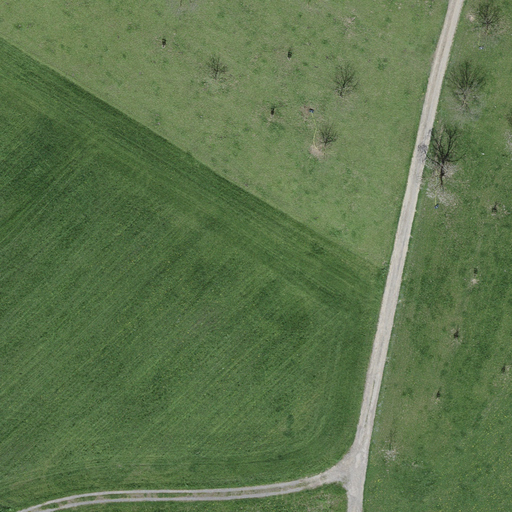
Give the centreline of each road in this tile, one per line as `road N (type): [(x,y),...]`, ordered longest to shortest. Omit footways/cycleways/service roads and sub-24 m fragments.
road 1 (track): [(457,0),(358,477)]
road 2 (track): [(55,511),(77,504),(249,496),(358,477)]
